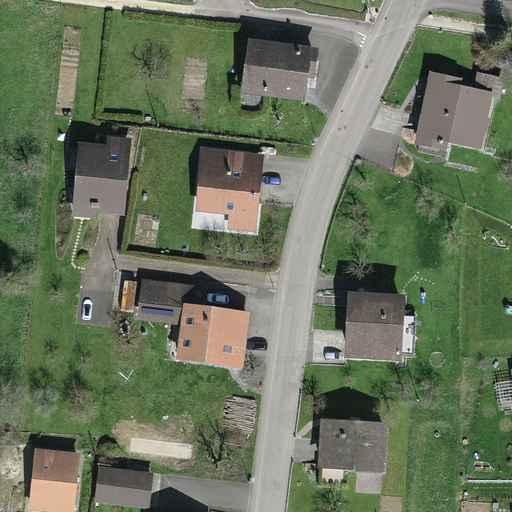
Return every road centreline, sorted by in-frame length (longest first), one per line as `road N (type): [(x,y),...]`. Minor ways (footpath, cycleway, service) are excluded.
road 1 (tertiary): [(271,511),(312,220),(408,0)]
road 2 (track): [(105,0),(350,29),(388,41)]
